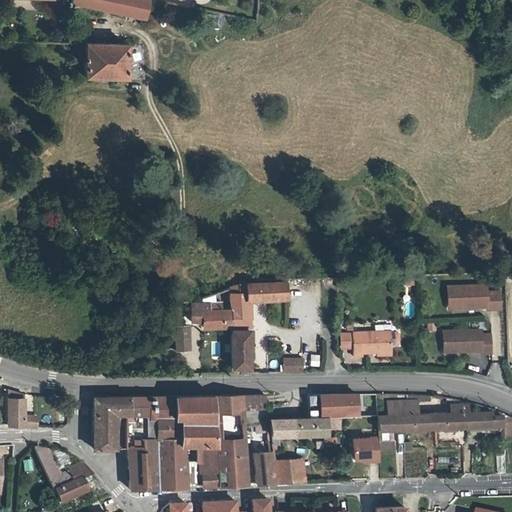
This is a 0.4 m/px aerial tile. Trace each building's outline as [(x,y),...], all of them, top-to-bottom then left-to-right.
[(159,0),(70,0),(70,2),(143,18),(143,16),(160,20),(165,1),(159,0)] [(66,43),(75,44),(75,41),(73,41),(73,33),(68,33),(66,43)] [(83,44),(83,76),(126,77),(126,45),(83,44)] [(231,325),(230,325),(230,330),(231,330),(231,372),(245,372),(245,366),(250,366),(249,329),(234,330),(235,325),(249,325),(248,300),(287,299),(287,282),(239,284),(239,285),(231,288),(231,313),(231,325)] [(461,304),(461,308),(486,307),(486,310),(501,309),(501,291),(493,292),(492,285),(447,287),(448,304),(461,304)] [(201,302),(220,303),(220,291),(201,297),(201,302)] [(190,321),(201,321),(201,326),(230,325),(231,325),(231,313),(220,313),(220,303),(201,302),(190,302),(190,321)] [(174,348),(188,348),(187,325),(176,325),(177,337),(174,337),(174,348)] [(456,347),(456,350),(481,349),(481,352),(492,352),(491,334),(481,334),(481,329),(443,330),(444,347),(456,347)] [(377,352),(391,352),(390,348),(390,335),(390,332),(353,332),(353,333),(353,349),(353,356),(361,356),(361,353),(377,352)] [(353,333),(340,333),(340,349),(353,349),(353,333)] [(397,334),(390,335),(390,348),(397,348),(399,346),(399,336),(397,334)] [(304,358),(285,358),(284,372),(304,372),(304,358)] [(267,393),(216,394),(216,444),(217,484),(246,483),(244,409),(266,409),(267,409),(267,393)] [(199,443),(216,444),(216,394),(177,395),(177,416),(182,417),(182,436),(182,442),(199,443)] [(320,417),(340,417),(357,416),(357,394),(319,394),(320,417)] [(25,400),(7,395),(7,423),(19,424),(20,412),(25,412),(25,400)] [(159,434),(182,436),(182,417),(177,416),(177,395),(151,396),(151,415),(158,415),(159,434)] [(128,415),(128,396),(95,397),(93,414),(115,414),(125,415),(128,415)] [(115,414),(115,446),(124,447),(126,447),(129,485),(129,489),(159,487),(159,434),(158,415),(151,415),(151,396),(128,396),(128,415),(125,415),(115,414)] [(387,402),(387,414),(419,413),(418,401),(387,402)] [(467,414),(468,429),(502,429),(502,409),(492,404),(492,411),(492,413),(467,414)] [(511,414),(508,412),(502,409),(502,429),(503,431),(511,431),(511,414)] [(467,414),(467,412),(450,412),(450,414),(435,414),(435,430),(446,429),(468,429),(467,414)] [(377,416),(378,431),(385,430),(435,430),(435,414),(419,414),(419,413),(387,414),(387,415),(377,416)] [(115,448),(115,446),(115,414),(93,414),(93,447),(103,447),(115,448)] [(320,417),(270,418),(272,435),(327,433),(327,428),(333,428),(333,429),(340,429),(340,417),(320,417)] [(268,431),(268,423),(256,423),(257,431),(268,431)] [(511,431),(503,431),(502,433),(502,443),(511,443),(511,431)] [(159,487),(185,486),(185,481),(186,459),(196,459),(199,443),(182,442),(182,436),(159,434),(159,487)] [(339,443),(339,439),(335,439),(335,438),(324,437),(324,445),(335,446),(336,443),(339,443)] [(378,441),(378,438),(352,439),(352,459),(361,459),(370,458),(370,462),(379,461),(379,453),(378,441)] [(378,441),(379,453),(394,452),(393,441),(378,441)] [(199,443),(196,459),(205,459),(205,466),(204,470),(204,485),(217,484),(216,444),(199,443)] [(54,491),(59,501),(86,490),(80,477),(91,473),(81,461),(62,468),(62,470),(59,471),(48,449),(30,447),(50,492),(54,491)] [(103,447),(93,447),(99,456),(103,453),(103,447)] [(270,450),(254,450),(256,482),(273,481),(270,450)] [(273,458),(275,481),(293,481),(293,479),(304,479),(302,458),(273,458)] [(185,486),(204,485),(204,470),(205,466),(205,459),(196,459),(186,459),(185,481),(185,486)] [(32,460),(22,460),(23,472),(32,472),(32,460)] [(265,511),(264,499),(249,500),(250,511),(265,511)] [(197,511),(231,511),(230,501),(197,503),(197,511)]
